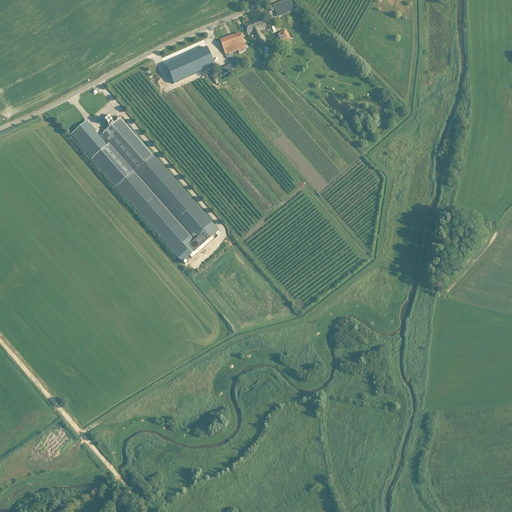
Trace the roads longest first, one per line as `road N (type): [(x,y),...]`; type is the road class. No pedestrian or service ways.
road 1 (unclassified): [(0,128),(274,0)]
road 2 (track): [(0,338),(81,432)]
